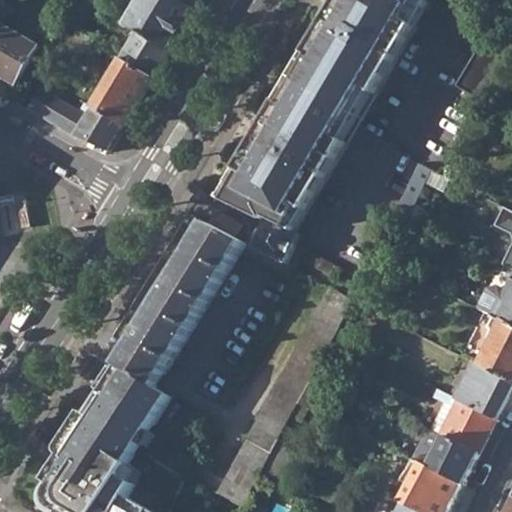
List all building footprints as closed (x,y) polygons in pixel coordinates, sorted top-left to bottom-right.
[(90,0),(81,0),(67,24),(77,29),(93,1),(90,0)] [(131,25),(171,50),(199,0),(138,0),(126,22),(131,25)] [(269,222),(296,235),(328,181),(348,145),(339,139),(353,115),(367,91),(376,97),(431,3),(428,1),(425,0),(341,0),(308,55),(313,59),(285,108),(280,105),(224,200),(269,222)] [(0,73),(19,84),(39,46),(0,23),(0,73)] [(90,38),(77,29),(67,24),(35,76),(43,81),(55,62),(63,66),(68,58),(59,54),(69,37),(85,46),(90,38)] [(171,50),(131,25),(126,32),(136,39),(89,116),(41,88),(29,108),(41,115),(74,133),(104,148),(111,150),(171,50)] [(485,104),(511,57),(511,50),(487,36),(457,88),(485,104)] [(415,207),(426,185),(432,171),(422,166),(404,202),(415,207)] [(441,176),(432,171),(426,185),(434,189),(441,176)] [(440,188),(455,195),(460,185),(445,178),(440,188)] [(511,212),(506,209),(498,226),(511,232),(511,252),(506,267),(511,269),(511,212)] [(211,224),(237,238),(244,225),(219,212),(211,224)] [(255,248),(288,266),(297,247),(301,238),(296,235),(269,222),(255,248)] [(125,367),(160,388),(248,244),(237,238),(211,224),(125,367)] [(377,258),(391,265),(396,255),(382,248),(377,258)] [(307,264),(336,278),(341,268),(312,254),(307,264)] [(348,298),(355,302),(366,281),(358,277),(348,298)] [(511,281),(506,292),(497,288),(490,290),(480,310),(503,321),(511,325),(511,281)] [(251,441),(276,456),(283,443),(295,419),(302,405),(314,382),(336,340),(340,332),(351,311),(355,303),(355,302),(348,298),(332,290),(251,441)] [(355,303),(351,311),(357,313),(361,306),(355,303)] [(511,325),(503,321),(480,366),(511,381),(511,325)] [(350,336),(340,332),(336,340),(345,344),(350,336)] [(458,386),(452,397),(499,421),(511,393),(511,381),(480,366),(476,364),(464,389),(458,386)] [(50,481),(58,486),(57,487),(55,491),(55,494),(55,497),(55,499),(55,502),(58,509),(61,511),(156,511),(133,499),(139,485),(128,478),(136,466),(132,464),(176,398),(160,388),(125,367),(50,481)] [(328,389),(314,382),(302,405),(312,410),(316,412),(328,389)] [(447,405),(434,432),(440,436),(481,456),(499,421),(452,397),(441,392),(437,400),(447,405)] [(302,405),(295,419),(305,424),(312,410),(302,405)] [(431,431),(416,462),(466,487),(481,456),(440,436),(434,432),(431,431)] [(222,496),(248,509),(263,480),(273,461),(276,456),(251,441),(222,496)] [(281,465),(273,461),(263,480),(278,488),(281,482),(276,480),(276,476),(281,465)] [(408,505),(422,511),(453,511),(466,487),(416,462),(415,461),(410,473),(419,477),(406,504),(408,505)] [(277,502),(273,511),(289,511),(291,507),(277,502)] [(303,510),(306,511),(318,511),(320,508),(307,502),(303,510)]
